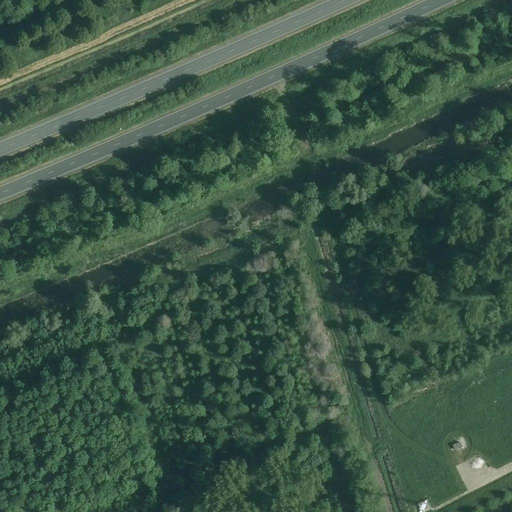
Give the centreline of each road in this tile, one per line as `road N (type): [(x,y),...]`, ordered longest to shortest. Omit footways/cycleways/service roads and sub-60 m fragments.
road 1 (trunk): [(0,194),(440,0)]
road 2 (trunk): [(346,0),(0,150)]
